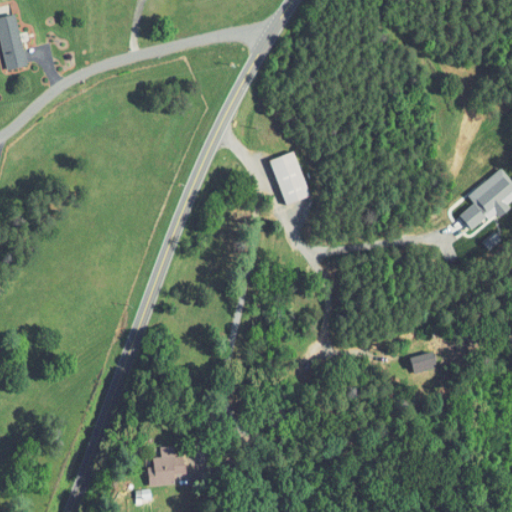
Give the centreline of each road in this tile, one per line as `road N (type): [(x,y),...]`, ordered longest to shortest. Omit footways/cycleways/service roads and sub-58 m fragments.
road 1 (primary): [(78,511),(229,107),(293,0)]
road 2 (residential): [(270,38),(213,36),(106,65),(49,93),(0,134)]
